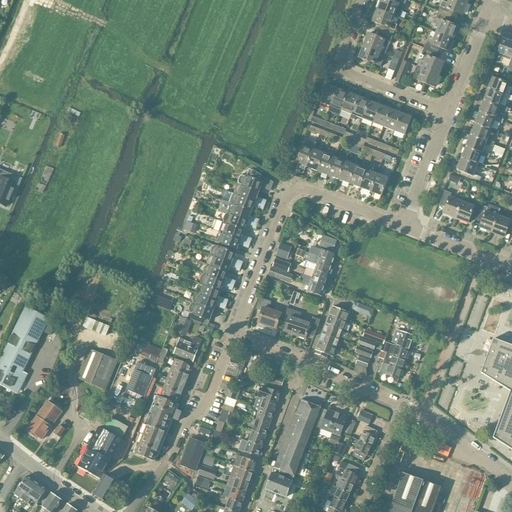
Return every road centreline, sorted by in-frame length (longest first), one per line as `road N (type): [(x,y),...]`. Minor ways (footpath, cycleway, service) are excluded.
road 1 (residential): [(127,511),(206,400),(233,334)]
road 2 (residential): [(446,114),(337,71),(363,0)]
road 3 (residential): [(242,511),(302,361)]
road 4 (residential): [(233,334),(292,190)]
road 5 (track): [(172,73),(140,58),(114,30),(44,0)]
road 6 (residential): [(511,483),(402,406)]
road 7 (residential): [(446,114),(403,227)]
road 8 (tertiary): [(95,511),(0,438)]
